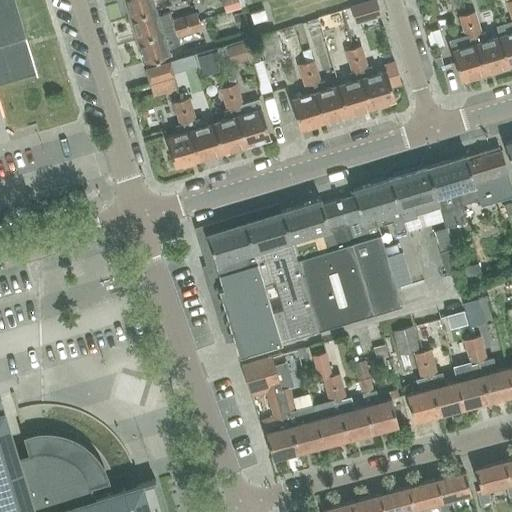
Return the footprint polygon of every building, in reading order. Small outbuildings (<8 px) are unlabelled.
[(0,0),(0,83),(37,73),(13,0),(0,0)] [(155,0),(124,0),(129,16),(156,8),(154,0),(155,0)] [(222,0),(225,12),(240,8),(245,6),(243,0),(222,0)] [(375,0),(370,0),(351,6),(355,21),(379,14),(375,0)] [(189,31),(184,16),(172,19),(170,12),(159,15),(156,8),(129,16),(136,39),(175,27),(177,35),(189,31)] [(253,22),(267,18),(264,9),(250,13),(253,22)] [(462,26),(477,21),(474,10),(459,15),(462,26)] [(189,31),(200,28),(201,28),(196,12),(184,16),(189,31)] [(465,35),(448,40),(451,49),(460,79),(484,72),(475,42),(473,34),(481,32),(477,21),(462,26),(465,35)] [(508,65),(511,63),(511,22),(497,27),(499,35),(508,65)] [(179,43),(177,35),(175,27),(136,39),(143,62),(170,54),(168,46),(179,43)] [(265,62),(278,58),(282,57),(275,31),(258,36),(265,62)] [(484,72),(508,65),(499,35),(486,39),(483,32),(481,32),(473,34),(484,72)] [(349,61),(364,56),(360,45),(345,49),(349,61)] [(364,56),(349,61),(352,71),(367,66),(364,56)] [(211,58),(190,59),(191,78),(212,77),(211,58)] [(301,75),(317,70),(313,59),(298,63),(301,75)] [(371,67),(360,70),(371,107),(385,102),(395,99),(391,86),(401,83),(394,61),(383,64),(385,70),(374,73),(371,67)] [(149,83),(152,82),(173,75),(169,62),(146,69),(146,68),(145,68),(149,83)] [(317,70),(301,75),(305,85),(320,81),(317,70)] [(347,114),(371,107),(360,70),(348,74),(349,81),(338,84),(344,104),(347,114)] [(347,114),(344,104),(338,84),(325,88),(324,81),(311,84),(313,92),(315,91),(322,114),(324,121),(347,114)] [(224,98),(239,93),(235,82),(220,87),(224,98)] [(324,121),(322,114),(315,91),(313,92),(290,98),(299,128),(324,121)] [(223,151),(246,144),(235,106),(242,104),(239,93),(224,98),(227,109),(222,111),(225,118),(213,122),(223,151)] [(177,112),(192,108),(188,96),(173,101),(177,112)] [(246,144),(268,137),(270,137),(258,99),(242,104),(235,106),(246,144)] [(192,108),(177,112),(180,123),(195,118),(192,108)] [(199,158),(223,151),(213,122),(200,125),(198,118),(188,122),(199,158)] [(174,166),(199,158),(188,122),(176,126),(177,132),(165,136),(174,166)] [(511,195),(511,188),(508,177),(500,149),(468,159),(467,159),(478,199),(480,205),(511,195)] [(427,166),(436,195),(439,206),(432,208),(432,209),(439,207),(445,227),(466,220),(461,204),(478,199),(467,159),(468,159),(466,154),(427,166)] [(439,206),(436,195),(427,166),(390,177),(399,206),(403,221),(417,216),(416,214),(432,209),(432,208),(439,206)] [(390,177),(352,189),(354,194),(361,218),(362,218),(374,214),(377,226),(391,222),(395,234),(406,230),(403,221),(399,206),(390,177)] [(354,194),(337,199),(371,311),(400,302),(377,226),(374,214),(362,218),(361,218),(354,194)] [(281,210),(282,212),(318,330),(355,319),(354,316),(371,311),(337,199),(322,203),(321,198),(281,210)] [(318,330),(282,212),(281,210),(244,222),(262,281),(280,342),(318,330)] [(280,342),(262,281),(244,222),(206,233),(215,262),(221,280),(217,281),(239,354),(280,342)] [(451,249),(439,252),(446,276),(459,272),(451,249)] [(463,312),(468,330),(481,325),(475,308),(463,312)] [(411,364),(407,352),(418,349),(412,326),(392,332),(398,355),(399,355),(403,367),(411,364)] [(483,348),(480,335),(479,335),(463,340),(467,352),(483,348)] [(433,361),(430,349),(430,348),(420,351),(414,353),(417,365),(433,361)] [(483,348),(467,352),(470,364),(478,362),(486,360),(483,348)] [(312,354),(318,378),(322,377),(330,375),(324,351),(312,354)] [(281,387),(275,365),(272,357),(272,358),(245,366),(244,364),(243,364),(252,397),(267,393),(273,415),(261,418),(272,457),(297,450),(287,412),(295,409),(292,398),(276,402),(273,390),(281,387)] [(478,362),(488,399),(511,393),(511,388),(506,367),(495,369),(492,358),(486,360),(478,362)] [(433,361),(417,365),(420,377),(428,375),(436,373),(433,361)] [(292,398),(289,387),(293,386),(285,362),(275,365),(281,387),(273,390),(276,402),(292,398)] [(457,379),(463,406),(488,399),(478,362),(470,364),(464,366),(467,377),(457,379)] [(428,375),(439,412),(463,406),(457,379),(444,383),(441,372),(436,373),(428,375)] [(325,389),(341,384),(338,373),(330,375),(322,377),(325,389)] [(406,393),(413,419),(439,412),(428,375),(420,377),(414,379),(417,390),(406,393)] [(360,392),(363,404),(365,404),(372,430),(397,423),(390,397),(378,400),(374,385),(371,386),(368,376),(358,379),(361,392),(360,392)] [(347,437),(337,400),(337,398),(345,396),(341,384),(325,389),(328,400),(312,405),(322,443),(347,437)] [(128,385),(114,398),(127,412),(141,399),(128,385)] [(337,400),(347,437),(372,430),(365,404),(363,404),(352,407),(349,395),(345,396),(337,398),(337,400)] [(164,511),(154,479),(93,498),(90,486),(105,482),(105,479),(100,468),(93,458),(84,449),(74,442),(63,438),(51,435),(39,436),(27,438),(24,439),(29,454),(18,458),(0,400),(0,511),(164,511)] [(297,450),(322,443),(312,405),(295,409),(287,412),(297,450)] [(511,458),(503,461),(509,483),(505,483),(508,496),(511,494),(511,458)] [(488,488),(505,483),(509,483),(503,461),(474,468),(480,490),(476,491),(480,504),(489,501),(488,488)] [(449,499),(470,493),(465,471),(435,479),(441,501),(437,502),(439,511),(448,511),(450,511),(449,499)] [(420,511),(420,506),(437,502),(441,501),(435,479),(407,486),(413,508),(409,509),(409,511),(420,511)] [(398,511),(409,509),(413,508),(407,486),(379,494),(383,511),(398,511)] [(383,511),(379,494),(350,501),(353,511),(383,511)] [(353,511),(350,501),(321,509),(321,511),(353,511)]
